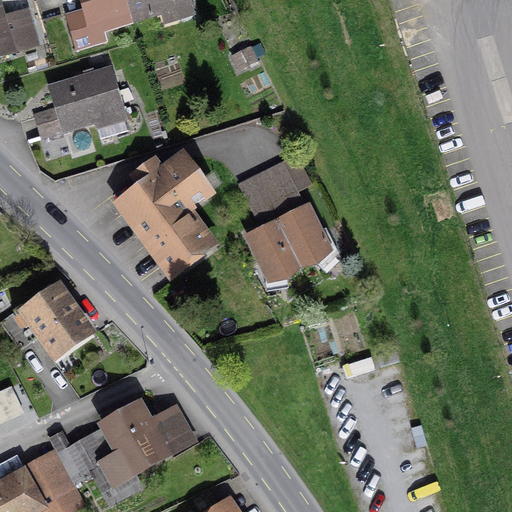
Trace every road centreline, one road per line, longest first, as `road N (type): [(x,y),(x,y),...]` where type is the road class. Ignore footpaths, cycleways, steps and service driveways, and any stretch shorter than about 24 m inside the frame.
road 1 (primary): [(182,362),(0,177)]
road 2 (residential): [(0,448),(182,362)]
road 3 (primary): [(294,511),(182,362)]
